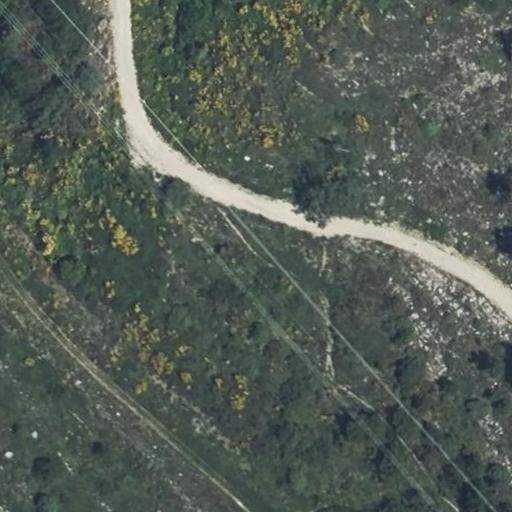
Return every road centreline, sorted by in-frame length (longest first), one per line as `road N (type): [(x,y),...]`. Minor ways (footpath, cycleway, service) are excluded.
road 1 (track): [(511,302),(486,280),(401,239),(306,227),(149,155),(127,94),(128,0)]
road 2 (track): [(237,511),(99,372),(0,245)]
